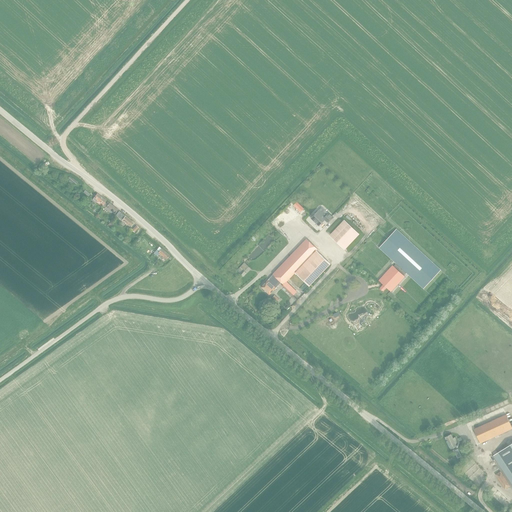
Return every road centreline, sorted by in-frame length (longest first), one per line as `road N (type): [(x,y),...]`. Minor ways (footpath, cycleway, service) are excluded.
road 1 (unclassified): [(477,511),(203,280)]
road 2 (unclassified): [(203,280),(0,112)]
road 3 (unclassified): [(0,381),(119,296),(182,297),(203,280)]
